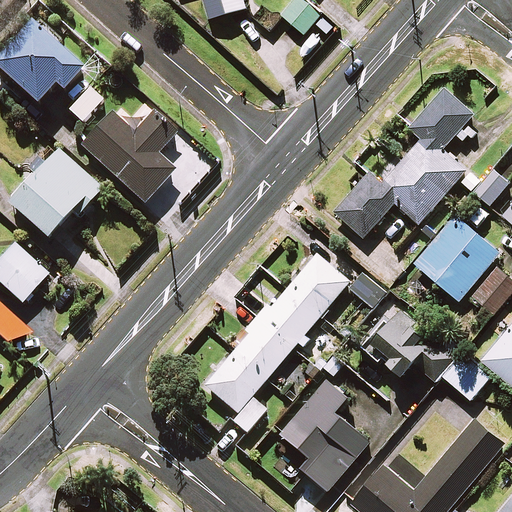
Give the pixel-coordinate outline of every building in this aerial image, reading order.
[(205,0),(212,20),(249,9),(246,0),(205,0)] [(324,15),(306,0),(297,0),(284,16),(307,35),(324,15)] [(86,74),(36,27),(0,64),(0,70),(39,108),(58,88),(66,95),(86,74)] [(476,114),(447,89),(411,129),(424,140),(387,181),(374,170),(336,212),(366,238),(397,203),(421,225),(469,170),(445,149),(476,114)] [(104,103),(91,90),(70,111),(83,124),(104,103)] [(204,117),(187,103),(172,121),(189,135),(204,117)] [(177,135),(155,114),(136,135),(114,115),(83,147),(146,206),(177,172),(159,155),(177,135)] [(104,192),(60,153),(11,207),(50,242),(75,215),(79,219),(104,192)] [(511,183),(494,169),(475,192),(492,206),(511,183)] [(502,253),(458,215),(417,263),(461,301),(502,253)] [(0,282),(24,305),(50,277),(17,247),(0,265),(0,282)] [(351,284),(317,255),(205,387),(240,416),(234,422),(248,434),(267,411),(252,399),(351,284)] [(498,312),(511,295),(511,276),(502,268),(478,295),(498,312)] [(388,293),(365,274),(353,289),(375,308),(388,293)] [(28,331),(0,303),(0,335),(12,347),(28,331)] [(457,358),(400,311),(371,347),(406,376),(416,363),(438,382),(443,375),(473,399),(492,376),(462,351),(457,358)] [(492,329),(503,338),(484,361),(511,384),(511,317),(506,312),(492,329)] [(351,397),(330,380),(282,438),(309,461),(301,472),(327,494),(373,439),(339,411),(351,397)] [(447,511),(505,442),(477,419),(418,491),(387,466),(354,505),(362,511),(447,511)] [(511,511),(511,498),(500,511),(511,511)]
